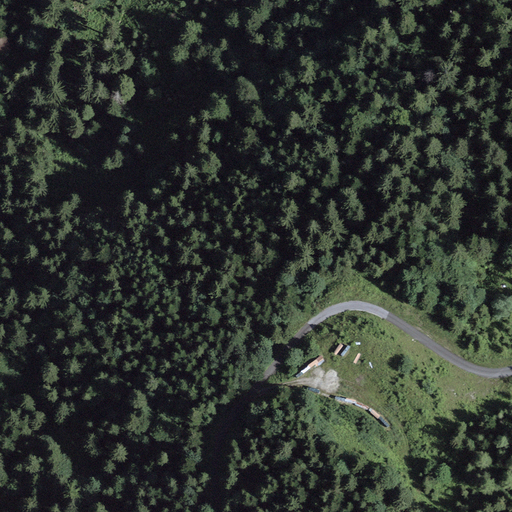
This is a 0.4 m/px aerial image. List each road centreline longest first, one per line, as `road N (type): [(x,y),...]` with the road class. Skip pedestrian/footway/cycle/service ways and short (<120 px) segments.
road 1 (track): [(215,511),(220,436),(327,310),(373,307),(471,368),(511,370)]
road 2 (track): [(248,396),(293,381),(328,385),(361,402),(395,439),(430,511)]
